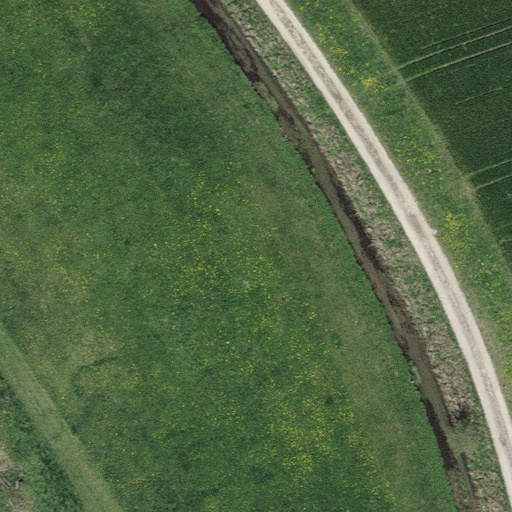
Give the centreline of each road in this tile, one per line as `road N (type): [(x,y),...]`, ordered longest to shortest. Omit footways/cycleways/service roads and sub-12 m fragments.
road 1 (track): [(511,468),(458,314),(404,206),(266,0)]
road 2 (track): [(102,511),(0,366)]
